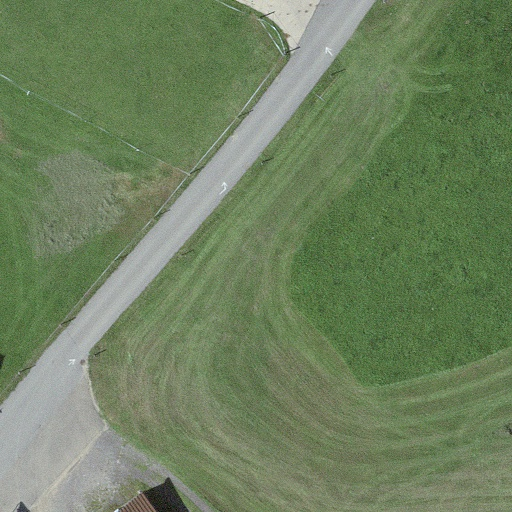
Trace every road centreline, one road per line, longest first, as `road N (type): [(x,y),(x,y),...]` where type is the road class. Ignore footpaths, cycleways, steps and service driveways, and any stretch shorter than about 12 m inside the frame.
road 1 (unclassified): [(0,436),(358,0)]
road 2 (track): [(30,403),(90,429),(192,511)]
